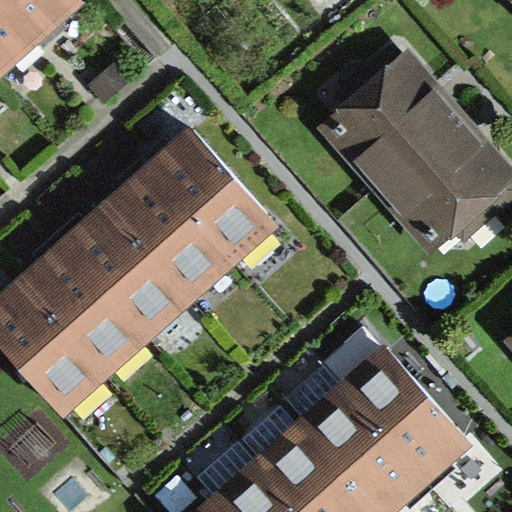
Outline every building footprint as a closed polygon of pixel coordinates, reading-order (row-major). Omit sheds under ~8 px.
[(42,22),(22,0),(0,0),(0,58),(0,59),(42,22)] [(22,0),(42,22),(67,0),(22,0)] [(318,119),(375,183),(464,104),(404,36),(338,95),(341,98),(318,119)] [(511,169),(511,157),(464,104),(375,183),(428,243),(452,222),(464,236),(511,193),(511,178),(508,173),(511,169)] [(144,155),(229,252),(277,209),(192,113),(144,155)] [(104,188),(190,288),(229,252),(144,155),(104,188)] [(59,227),(146,328),(190,288),(104,188),(59,227)] [(16,264),(106,365),(146,328),(59,227),(16,264)] [(106,365),(16,264),(0,278),(0,336),(61,405),(106,365)] [(388,331),(343,373),(428,473),(472,427),(388,331)] [(386,511),(428,473),(343,373),(297,410),(386,511)] [(297,410),(253,449),(308,511),(385,511),(386,511),(297,410)] [(308,511),(253,449),(210,488),(231,511),(308,511)] [(231,511),(210,488),(182,511),(231,511)]
